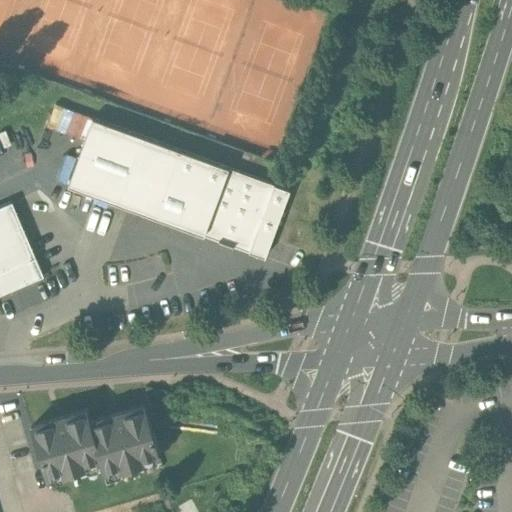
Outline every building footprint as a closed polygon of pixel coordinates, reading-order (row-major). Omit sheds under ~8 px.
[(57,103),(51,125),(66,129),(72,107),(57,103)] [(82,116),(65,162),(74,165),(91,119),(82,116)] [(289,191),(92,118),(67,186),(128,208),(142,169),(217,197),(263,214),(279,220),(289,191)] [(217,197),(142,169),(128,208),(203,236),(205,230),(217,197)] [(263,214),(217,197),(205,230),(251,247),(263,214)] [(0,294),(43,277),(11,202),(0,207),(0,294)] [(251,247),(249,253),(264,258),(279,220),(263,214),(251,247)] [(89,423),(100,461),(103,473),(119,468),(120,470),(143,463),(142,461),(159,457),(144,407),(89,423)] [(100,461),(89,423),(86,411),(31,427),(45,477),(62,472),(62,474),(85,468),(85,466),(100,461)]
